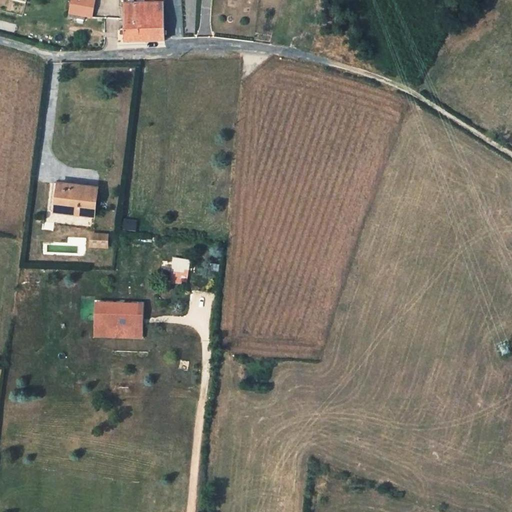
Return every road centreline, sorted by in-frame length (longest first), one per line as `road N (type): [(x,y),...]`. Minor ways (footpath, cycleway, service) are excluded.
road 1 (residential): [(0,40),(57,56),(242,45),(326,61)]
road 2 (track): [(326,61),(395,82),(511,153)]
